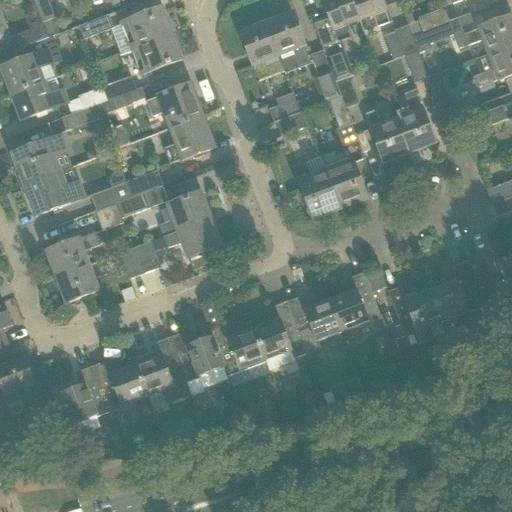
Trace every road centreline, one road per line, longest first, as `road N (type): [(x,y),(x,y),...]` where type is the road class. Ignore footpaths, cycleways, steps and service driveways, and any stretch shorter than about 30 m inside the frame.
road 1 (residential): [(291,258),(84,342),(31,331),(0,231)]
road 2 (residential): [(291,258),(203,38),(218,0)]
road 3 (tertiary): [(274,484),(511,421)]
road 4 (residential): [(291,258),(356,238),(398,241),(469,213),(475,194),(463,165)]
road 5 (tertiary): [(274,484),(185,490),(112,511)]
